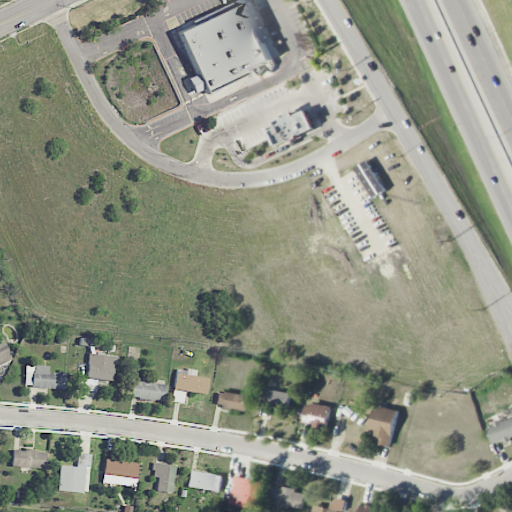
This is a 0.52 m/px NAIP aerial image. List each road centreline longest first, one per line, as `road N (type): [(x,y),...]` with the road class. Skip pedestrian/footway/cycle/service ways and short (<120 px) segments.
road 1 (residential): [(511,478),(449,497),(208,439),(0,414)]
road 2 (secondary): [(332,0),(511,318)]
road 3 (motorway): [(415,0),(511,207)]
road 4 (motorway): [(511,122),(454,0)]
